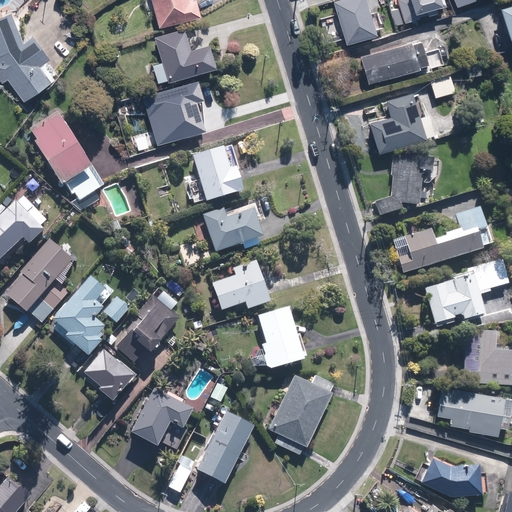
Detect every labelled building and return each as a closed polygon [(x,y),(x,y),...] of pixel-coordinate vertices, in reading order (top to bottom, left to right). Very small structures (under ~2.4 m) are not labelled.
[(197,19),(192,1),(185,2),(184,0),(147,0),(156,30),(197,19)] [(359,0),(335,0),(328,2),(341,45),(371,36),(359,0)] [(503,41),(511,37),(511,3),(493,9),(503,41)] [(0,17),(0,84),(5,81),(20,103),(47,84),(36,69),(45,60),(30,39),(21,43),(8,14),(0,17)] [(156,83),(164,81),(165,84),(211,70),(203,46),(186,52),(179,29),(150,38),(159,67),(152,69),(156,83)] [(405,42),(356,57),(365,85),(414,70),(413,67),(422,65),(415,42),(406,44),(405,42)] [(426,80),(432,98),(451,92),(446,74),(426,80)] [(160,114),(169,143),(202,132),(193,103),(200,101),(194,82),(140,99),(146,118),(160,114)] [(413,117),(406,92),(380,99),(385,117),(365,122),(373,153),(419,140),(418,137),(413,117)] [(59,187),(61,186),(68,197),(71,195),(76,203),(101,188),(90,169),(86,171),(53,115),(26,131),(33,143),(31,145),(56,188),(59,187)] [(418,137),(428,134),(423,115),(413,117),(418,137)] [(449,120),(452,128),(469,124),(466,115),(449,120)] [(191,203),(200,201),(201,204),(237,194),(230,172),(235,171),(229,147),(224,149),(188,159),(196,185),(188,187),(189,190),(188,191),(191,203)] [(398,210),(397,204),(415,206),(418,171),(427,172),(429,158),(415,157),(415,158),(390,156),(388,176),(390,176),(388,197),(371,202),(375,217),(398,210)] [(23,248),(39,233),(36,229),(42,223),(20,200),(13,206),(10,203),(0,212),(0,259),(18,242),(23,248)] [(395,257),(400,274),(476,250),(470,231),(482,227),(476,208),(452,215),(457,230),(440,235),(441,238),(430,241),(426,230),(400,238),(405,254),(395,257)] [(223,218),(220,209),(198,216),(211,254),(240,244),(242,250),(256,245),(255,239),(258,238),(248,210),(223,218)] [(21,313),(51,281),(57,286),(64,279),(62,277),(78,260),(62,245),(57,250),(46,240),(16,273),(19,275),(1,295),(21,313)] [(465,276),(420,290),(430,325),(449,319),(448,317),(455,315),(457,321),(479,315),(472,293),(504,284),(497,260),(463,270),(465,276)] [(233,276),(207,284),(217,312),(240,304),(242,311),(264,303),(250,262),(231,269),(233,276)] [(98,307),(108,296),(86,277),(47,320),(62,334),(60,337),(83,357),(100,337),(95,333),(100,328),(90,319),(99,309),(98,307)] [(39,323),(63,297),(67,292),(62,287),(57,292),(52,287),(28,314),(39,323)] [(150,296),(132,316),(135,318),(109,347),(132,368),(176,320),(168,313),(174,306),(159,292),(153,299),(150,296)] [(126,309),(114,297),(100,312),(112,324),(126,309)] [(297,361),(296,359),(302,357),(296,334),(290,336),(283,309),(254,317),(261,345),(258,346),(260,357),(259,357),(262,370),(267,369),(297,361)] [(462,335),(461,371),(466,372),(466,384),(511,386),(511,383),(509,375),(510,351),(498,351),(498,345),(491,344),(491,332),(471,331),(470,336),(462,335)] [(112,356),(109,359),(99,351),(79,374),(95,388),(93,391),(107,403),(130,378),(132,374),(112,356)] [(333,385),(313,375),(309,383),(291,375),(265,430),(276,435),(271,445),(298,457),(333,385)] [(125,434),(151,448),(154,442),(172,451),(183,430),(179,427),(188,410),(149,389),(125,434)] [(494,438),(500,400),(438,390),(434,418),(447,420),(446,427),(465,430),(465,433),(494,438)] [(222,410),(206,440),(234,455),(250,425),(222,410)] [(206,440),(190,469),(217,485),(234,455),(206,440)] [(177,493),(190,470),(186,468),(190,462),(191,460),(183,455),(166,487),(177,493)] [(417,484),(445,498),(475,496),(474,467),(444,468),(428,461),(417,484)] [(3,479),(0,482),(0,511),(11,511),(25,497),(3,479)] [(511,511),(511,497),(501,494),(496,511),(511,511)] [(405,511),(402,509),(399,511),(444,511),(431,502),(422,511),(405,511)]
